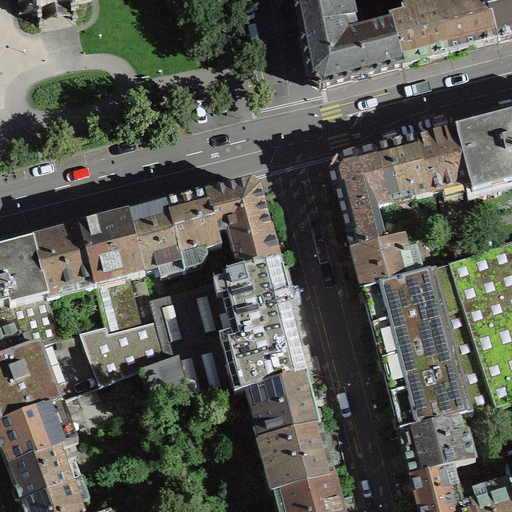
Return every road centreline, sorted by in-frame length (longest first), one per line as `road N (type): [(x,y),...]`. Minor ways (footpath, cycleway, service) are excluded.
road 1 (residential): [(288,143),(382,511)]
road 2 (secondary): [(288,143),(0,218)]
road 3 (secondary): [(511,81),(288,143)]
road 4 (residential): [(260,0),(288,143)]
